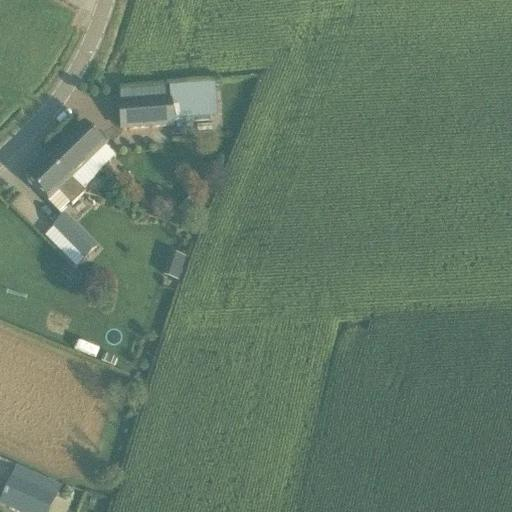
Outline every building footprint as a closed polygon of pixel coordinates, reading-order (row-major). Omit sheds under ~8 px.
[(217,119),(214,84),(118,92),(121,130),(173,126),(172,123),(217,119)] [(83,195),(84,194),(81,191),(100,172),(91,162),(105,149),(103,147),(108,143),(98,133),(94,137),(82,125),(47,158),(70,182),(83,195)] [(47,158),(24,180),(38,194),(47,204),(48,203),(58,214),(69,203),(71,206),(83,195),(70,182),(47,158)] [(52,228),(84,261),(96,249),(65,216),(52,228)] [(172,254),(165,276),(180,280),(187,258),(172,254)] [(144,314),(153,273),(126,268),(118,309),(144,314)] [(10,479),(0,500),(0,507),(10,511),(49,511),(55,499),(10,479)]
